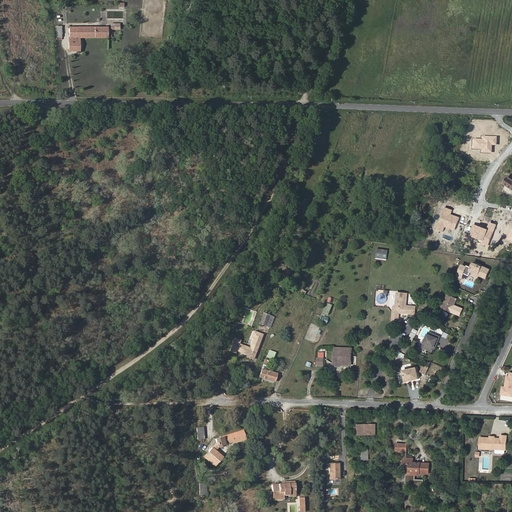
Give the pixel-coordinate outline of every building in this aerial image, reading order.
[(111,37),(111,29),(111,27),(69,27),(69,37),(70,37),(70,41),(69,41),(69,50),(79,50),(79,37),(111,37)] [(491,188),(499,176),(493,172),(485,184),(491,188)] [(387,260),(388,250),(377,249),(376,258),(387,260)] [(486,278),(490,270),(474,263),(470,271),(486,278)] [(287,280),(292,267),(288,266),(284,274),(280,273),(278,277),(287,280)] [(312,298),(319,286),(314,283),(307,296),(308,297),(305,304),(310,306),(314,299),(312,298)] [(406,306),(407,294),(397,293),(396,304),(393,307),(392,320),(399,321),(399,313),(415,314),(416,307),(406,306)] [(451,312),(457,299),(447,294),(441,308),(451,312)] [(293,318),(302,299),(296,296),(285,318),(292,322),(291,323),(301,327),(302,322),(293,318)] [(326,315),(330,305),(326,303),(322,313),(326,315)] [(270,328),(274,317),(270,315),(268,320),(262,318),(259,324),(270,328)] [(298,332),(301,327),(291,323),(286,321),(284,327),(298,332)] [(433,325),(431,330),(441,333),(443,329),(433,325)] [(253,359),(262,335),(253,331),(251,338),(253,339),(250,348),(239,344),(240,341),(234,339),(230,350),(235,352),(236,350),(247,354),(247,356),(253,359)] [(434,352),(439,339),(428,335),(423,348),(434,352)] [(269,349),(266,357),(273,359),(276,352),(269,349)] [(352,364),(352,350),(335,349),(334,363),(331,362),(331,366),(340,367),(340,364),(352,364)] [(400,359),(405,352),(402,350),(397,357),(400,359)] [(419,379),(417,368),(403,371),(406,382),(419,379)] [(275,381),(277,373),(265,370),(262,369),(259,377),(275,381)] [(376,434),(376,425),(358,425),(358,435),(376,434)] [(234,442),(246,439),(243,431),(215,439),(216,442),(208,452),(219,462),(223,457),(215,451),(218,447),(223,445),(223,444),(233,441),(234,442)] [(506,450),(507,436),(501,436),(501,439),(495,439),(494,439),(493,440),(492,440),(491,438),(490,438),(480,438),(480,448),(506,450)] [(396,442),(396,451),(408,452),(408,443),(396,442)] [(219,462),(208,452),(204,457),(215,466),(219,462)] [(429,474),(430,464),(413,463),(413,458),(403,458),(403,464),(409,465),(409,475),(416,475),(416,473),(420,473),(429,474)] [(340,463),(329,463),(329,484),(334,484),(335,479),(340,479),(340,463)] [(295,495),(295,484),(282,484),(272,485),(272,492),(275,492),(275,500),(284,500),(284,495),(289,495),(295,495)]
